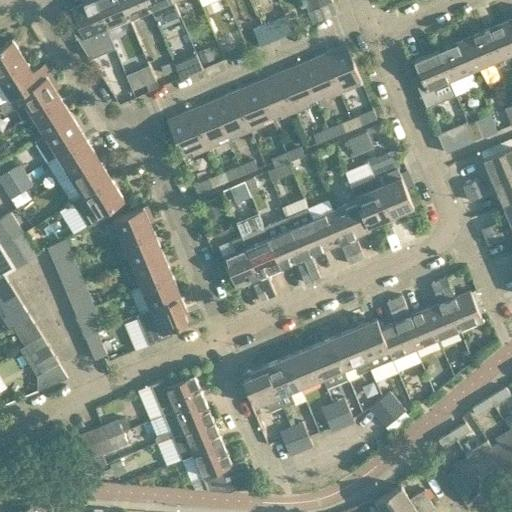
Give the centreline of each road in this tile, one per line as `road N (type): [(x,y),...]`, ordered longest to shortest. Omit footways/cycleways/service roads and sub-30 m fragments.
road 1 (residential): [(223,340),(464,240)]
road 2 (residential): [(366,17),(129,117)]
road 3 (residential): [(223,340),(129,117)]
road 4 (residential): [(0,432),(209,346)]
road 5 (residential): [(464,240),(375,36)]
road 6 (residential): [(129,117),(97,113),(21,0)]
road 7 (residential): [(209,346),(262,472)]
